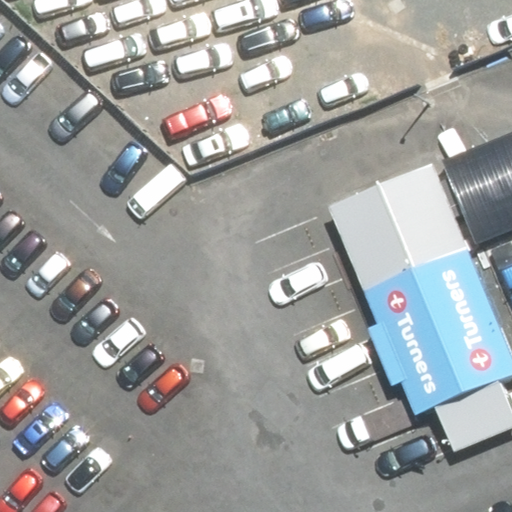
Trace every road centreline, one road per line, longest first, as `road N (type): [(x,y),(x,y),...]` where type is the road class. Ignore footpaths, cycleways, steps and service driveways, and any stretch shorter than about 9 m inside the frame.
road 1 (unknown): [(0,321),(160,511)]
road 2 (unknown): [(511,75),(364,117)]
road 3 (unknown): [(511,449),(378,509)]
